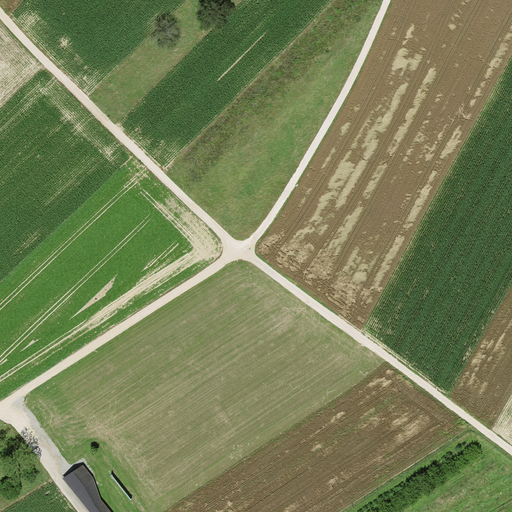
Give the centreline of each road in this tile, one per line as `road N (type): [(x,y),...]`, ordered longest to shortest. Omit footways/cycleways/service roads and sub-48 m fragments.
road 1 (track): [(0,10),(237,251),(511,454)]
road 2 (track): [(386,0),(301,170),(267,220),(237,251),(0,407)]
road 3 (track): [(85,511),(9,401)]
